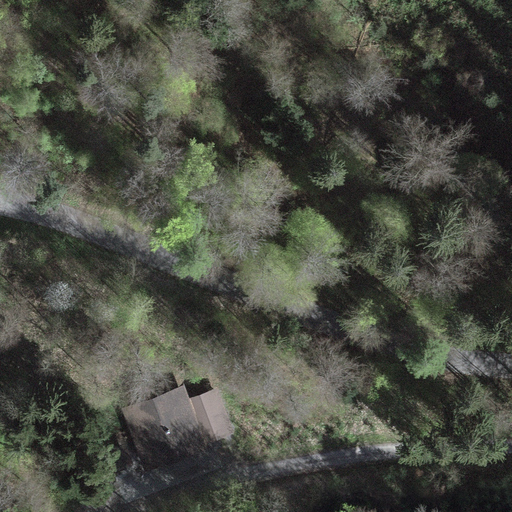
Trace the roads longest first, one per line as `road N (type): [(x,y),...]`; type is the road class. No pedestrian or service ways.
road 1 (unclassified): [(0,202),(40,210),(394,347),(511,365)]
road 2 (track): [(511,445),(386,449),(268,468),(154,511)]
